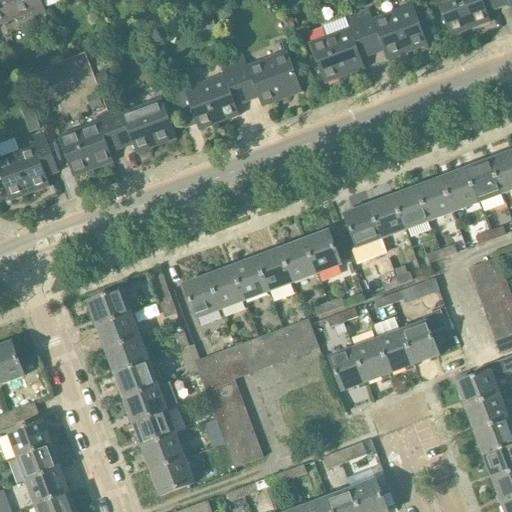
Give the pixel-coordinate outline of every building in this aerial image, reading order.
[(47,14),(43,2),(42,2),(40,0),(0,0),(0,26),(33,14),(34,19),(47,14)] [(488,13),(500,8),(496,0),(437,0),(452,38),(492,23),(488,13)] [(511,0),(496,0),(500,8),(511,4),(511,6),(511,0)] [(221,22),(229,19),(232,13),(229,5),(216,9),(221,22)] [(373,16),(360,20),(374,56),(385,52),(389,61),(429,46),(414,6),(375,20),(373,16)] [(190,34),(215,25),(210,12),(185,22),(190,34)] [(363,60),(374,56),(360,20),(349,25),(351,29),(311,44),(326,85),(366,70),(363,60)] [(247,64),(235,68),(248,103),(260,99),(264,108),(304,93),(289,53),(249,68),(247,64)] [(238,108),(248,103),(235,68),(224,72),(225,77),(186,92),(175,96),(187,129),(198,125),(200,132),(241,117),(238,108)] [(105,73),(95,76),(99,88),(109,84),(105,73)] [(86,97),(92,110),(103,105),(97,92),(86,97)] [(122,110),(110,114),(123,150),(135,146),(138,155),(179,140),(164,100),(123,115),(122,110)] [(32,106),(21,110),(26,122),(37,118),(32,106)] [(60,139),(75,179),(115,164),(112,155),(123,150),(110,114),(98,119),(100,124),(60,139)] [(52,177),(60,174),(46,134),(32,139),(35,147),(0,160),(0,173),(11,202),(51,188),(48,178),(52,177)] [(511,192),(511,153),(490,162),(503,196),(511,192)] [(466,171),(479,205),(503,196),(490,162),(466,171)] [(442,180),(455,214),(479,205),(466,171),(442,180)] [(417,189),(430,223),(455,214),(442,180),(417,189)] [(393,198),(406,232),(430,223),(417,189),(393,198)] [(370,207),(382,241),(406,232),(393,198),(370,207)] [(357,250),(382,241),(370,207),(344,217),(357,250)] [(511,221),(488,231),(493,243),(511,235),(511,221)] [(488,231),(464,240),(468,252),(493,243),(488,231)] [(330,233),(306,242),(318,275),(343,266),(330,233)] [(464,240),(439,249),(444,261),(468,252),(464,240)] [(306,242),(281,251),(294,284),(318,275),(306,242)] [(439,249),(425,254),(430,266),(444,261),(439,249)] [(281,251),(257,260),(270,293),(294,284),(281,251)] [(257,260),(233,269),(246,302),(270,293),(257,260)] [(469,271),(473,283),(502,272),(497,260),(469,271)] [(233,269),(209,278),(222,311),(246,302),(233,269)] [(473,283),(478,295),(507,284),(502,272),(473,283)] [(411,274),(396,279),(399,288),(414,282),(411,274)] [(151,280),(161,305),(173,300),(163,276),(151,280)] [(197,320),(222,311),(209,278),(185,287),(197,320)] [(396,279),(383,284),(386,293),(399,288),(396,279)] [(478,295),(482,307),(511,296),(507,284),(478,295)] [(89,303),(98,328),(132,315),(123,291),(89,303)] [(390,298),(393,306),(408,300),(405,292),(390,298)] [(482,307),(487,319),(511,309),(511,298),(511,296),(482,307)] [(379,311),(393,306),(390,298),(376,303),(379,311)] [(173,300),(161,305),(166,319),(178,315),(173,300)] [(343,301),(330,306),(333,313),(345,308),(343,301)] [(330,306),(315,311),(318,318),(333,313),(330,306)] [(511,309),(487,319),(491,331),(511,323),(511,309)] [(342,315),(345,323),(359,319),(356,311),(342,315)] [(427,324),(403,333),(416,367),(440,357),(432,336),(448,330),(442,311),(425,318),(427,324)] [(141,339),(132,315),(98,328),(107,352),(141,339)] [(331,328),(345,323),(342,315),(328,320),(331,328)] [(286,329),(285,329),(287,336),(299,331),(308,354),(320,349),(311,327),(309,321),(309,320),(303,323),(297,325),(286,329)] [(511,323),(491,331),(496,343),(511,337),(511,323)] [(273,334),(261,338),(263,345),(275,340),(284,363),(296,358),(287,336),(285,329),(273,334)] [(299,331),(287,336),(296,358),(308,354),(299,331)] [(181,350),(190,347),(185,333),(176,336),(181,350)] [(416,367),(403,333),(379,342),(391,376),(416,367)] [(511,337),(496,343),(500,355),(511,351),(511,337)] [(247,343),(237,347),(239,354),(252,349),(260,372),(271,368),(272,367),(263,345),(261,338),(260,339),(247,343)] [(107,352),(116,376),(150,363),(141,339),(107,352)] [(275,340),(263,345),(272,367),(284,363),(275,340)] [(379,342),(355,351),(367,385),(391,376),(379,342)] [(14,344),(0,348),(0,384),(1,386),(26,377),(14,344)] [(213,356),(202,360),(208,378),(213,389),(226,384),(217,362),(239,354),(237,347),(235,348),(213,356)] [(252,349),(239,354),(248,376),(258,372),(260,372),(252,349)] [(343,394),(367,385),(355,351),(330,361),(343,394)] [(239,354),(217,362),(226,384),(236,381),(246,377),(248,376),(239,354)] [(458,385),(467,410),(500,397),(491,373),(495,372),(505,377),(511,374),(511,359),(476,373),(478,378),(458,385)] [(201,361),(196,363),(202,380),(208,378),(202,360),(201,361)] [(159,388),(150,363),(116,376),(125,400),(159,388)] [(208,378),(202,380),(207,392),(208,397),(215,395),(219,406),(242,398),(240,394),(236,381),(226,384),(213,389),(208,378)] [(159,388),(125,400),(134,425),(168,412),(167,409),(178,405),(170,384),(159,388)] [(215,395),(208,397),(211,405),(216,417),(217,421),(224,418),(246,410),(245,407),(242,398),(219,406),(215,395)] [(476,434),(509,421),(500,397),(467,410),(476,434)] [(35,405),(11,414),(15,426),(40,416),(35,405)] [(246,410),(224,418),(228,430),(251,422),(250,419),(246,410)] [(177,436),(168,412),(134,425),(143,449),(177,436)] [(0,418),(0,431),(15,426),(11,414),(0,418)] [(224,418),(217,421),(221,430),(226,443),(226,445),(233,442),(255,434),(255,432),(251,422),(228,430),(224,418)] [(511,447),(511,429),(509,421),(476,434),(484,458),(511,447)] [(42,422),(9,434),(18,459),(51,446),(42,422)] [(255,434),(233,442),(237,454),(260,446),(260,445),(255,434)] [(143,449),(152,473),(186,460),(177,436),(143,449)] [(233,442),(226,445),(231,456),(236,469),(265,458),(260,446),(237,454),(233,442)] [(18,459),(27,483),(60,470),(51,446),(18,459)] [(340,454),(344,466),(368,458),(363,446),(340,454)] [(511,447),(484,458),(493,482),(511,475),(511,447)] [(328,472),(344,466),(340,454),(323,460),(328,472)] [(195,485),(186,460),(152,473),(161,498),(195,485)] [(294,480),(303,477),(307,475),(304,467),(291,472),(294,480)] [(60,470),(27,483),(36,507),(69,494),(60,470)] [(279,485),(294,480),(291,472),(276,477),(279,485)] [(502,506),(511,502),(511,475),(493,482),(502,506)] [(388,511),(377,482),(353,491),(360,511),(388,511)] [(242,490),(245,498),(259,493),(256,485),(242,490)] [(231,503),(245,498),(242,490),(228,495),(231,503)] [(333,511),(360,511),(353,491),(329,500),(333,511)] [(36,507),(37,511),(76,511),(69,494),(36,507)] [(333,511),(329,500),(305,509),(305,511),(333,511)] [(194,508),(195,511),(212,511),(208,502),(194,508)] [(511,511),(511,502),(502,506),(504,511),(511,511)]
